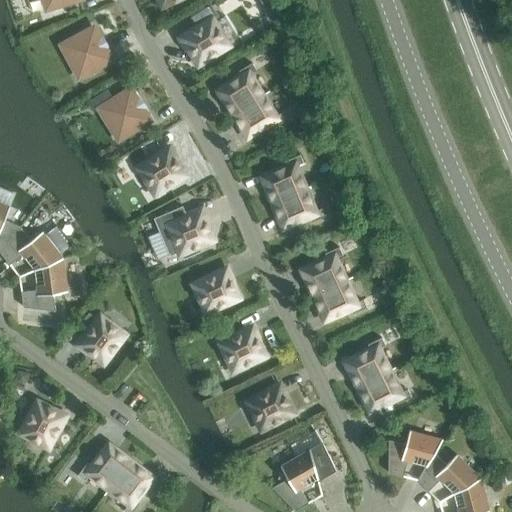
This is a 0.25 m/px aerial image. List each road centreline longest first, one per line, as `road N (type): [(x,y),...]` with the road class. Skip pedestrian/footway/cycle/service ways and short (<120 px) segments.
road 1 (residential): [(126,0),(209,152),(379,510)]
road 2 (unclassified): [(511,288),(415,82),(387,0)]
road 3 (residential): [(249,511),(189,477),(0,322)]
road 4 (secondary): [(511,137),(457,0)]
